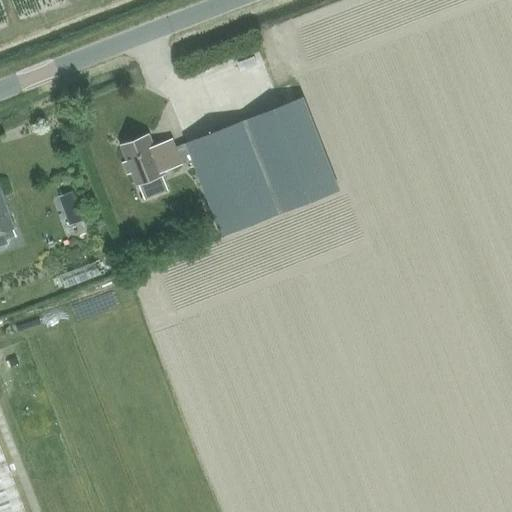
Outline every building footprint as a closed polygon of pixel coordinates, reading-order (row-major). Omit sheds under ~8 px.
[(302,98),(188,142),(186,143),(222,236),(339,191),(302,98)] [(148,135),(120,146),(127,161),(122,163),(127,175),(131,173),(136,186),(164,175),(163,172),(181,165),(172,140),(153,147),(148,135)] [(0,245),(7,243),(3,232),(11,229),(0,198),(0,245)] [(137,242),(134,250),(145,253),(147,245),(137,242)] [(23,511),(0,452),(0,511),(23,511)]
